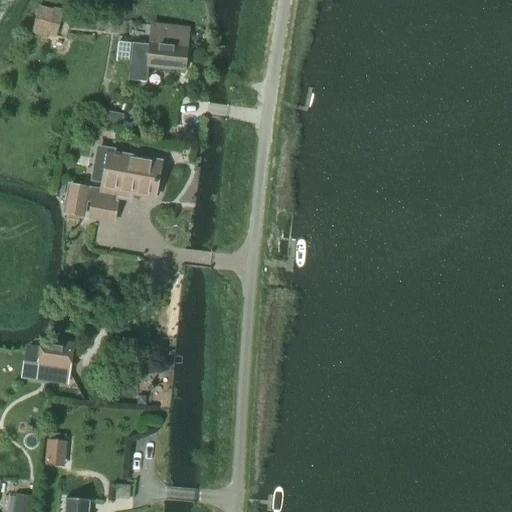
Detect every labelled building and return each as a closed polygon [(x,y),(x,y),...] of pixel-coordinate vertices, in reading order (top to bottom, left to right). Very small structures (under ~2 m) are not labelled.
[(56,38),(63,10),(53,7),(52,10),(38,6),(32,35),(47,39),(48,36),(56,38)] [(145,67),(181,71),(185,30),(149,26),(147,45),(134,43),(131,70),(144,71),(145,67)] [(155,197),(161,162),(121,155),(117,176),(104,174),(100,195),(93,194),(90,216),(113,220),(118,190),(155,197)] [(39,341),(36,367),(69,372),(73,342),(44,338),(40,337),(39,341)] [(88,511),(90,501),(65,498),(63,511),(88,511)]
